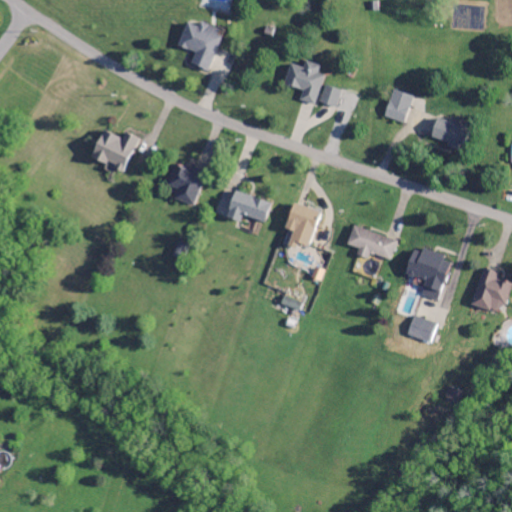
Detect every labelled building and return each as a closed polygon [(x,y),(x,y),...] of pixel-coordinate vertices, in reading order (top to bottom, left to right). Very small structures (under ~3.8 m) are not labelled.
[(190,66),(208,73),(223,32),(199,23),(197,28),(186,24),(177,48),(194,54),(190,66)] [(315,106),(324,77),(318,75),(320,67),(305,62),(303,69),(290,65),(283,86),(302,92),(299,101),(315,106)] [(341,91),(325,86),(319,104),(335,109),(341,91)] [(385,119),(405,124),(412,96),(392,91),(385,119)] [(461,149),(468,129),(437,119),(431,140),(461,149)] [(138,140),(125,135),(123,140),(103,132),(92,160),(124,173),(138,140)] [(191,208),(206,174),(191,167),(189,173),(175,167),(166,187),(177,192),(173,200),(191,208)] [(265,224),(270,203),(234,193),(226,220),(239,223),(241,217),(265,224)] [(286,231),(292,233),(288,249),(296,251),(297,246),(310,249),(319,213),(292,206),(286,231)] [(397,243),(354,226),(347,246),(359,251),(356,257),(369,262),(371,255),(390,262),(397,243)] [(421,296),(438,302),(451,261),(423,251),(422,254),(414,251),(406,276),(426,283),(421,296)] [(471,305),(501,316),(511,286),(497,281),(499,275),(484,270),(471,305)] [(299,312),(302,304),(284,298),(281,306),(299,312)] [(436,324),(413,318),(408,338),(431,344),(436,324)]
